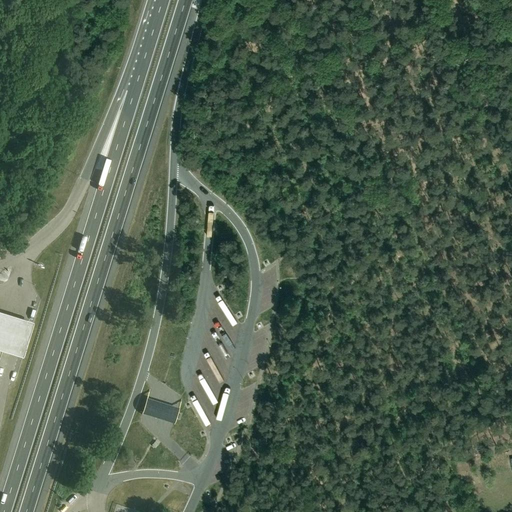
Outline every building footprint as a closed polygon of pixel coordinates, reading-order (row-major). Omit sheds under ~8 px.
[(222,297),(217,300),(232,322),(237,319),(222,297)] [(0,344),(22,351),(32,317),(0,307),(0,344)] [(221,325),(217,328),(230,350),(235,347),(221,325)] [(210,348),(225,373),(230,370),(214,345),(210,348)] [(219,397),(223,395),(213,371),(208,373),(219,397)] [(166,419),(175,421),(179,405),(169,402),(156,398),(147,395),(142,411),(153,415),(166,419)] [(214,421),(219,418),(207,397),(202,399),(214,421)]
